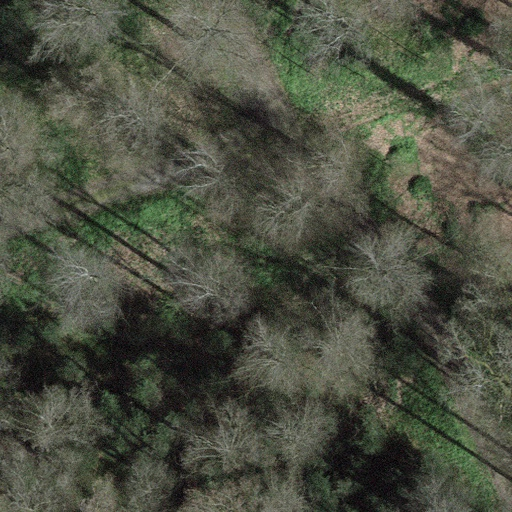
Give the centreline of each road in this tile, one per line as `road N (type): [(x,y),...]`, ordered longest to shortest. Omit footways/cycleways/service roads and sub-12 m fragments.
road 1 (track): [(256,0),(437,341),(504,511)]
road 2 (track): [(0,238),(315,106)]
